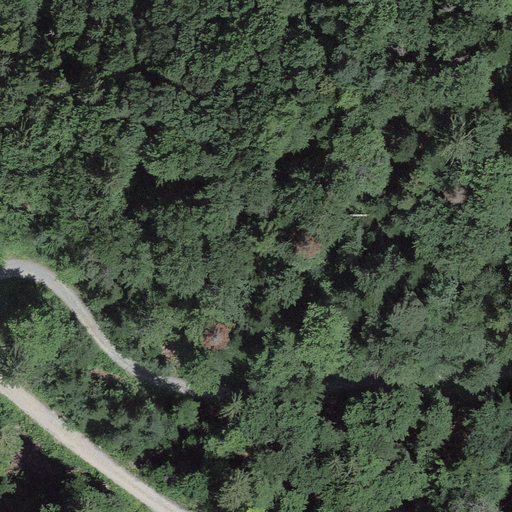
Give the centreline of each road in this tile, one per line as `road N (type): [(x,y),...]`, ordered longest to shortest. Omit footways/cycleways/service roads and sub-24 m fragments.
road 1 (track): [(0,272),(25,270),(53,282),(112,350),(171,382),(220,391),(511,371)]
road 2 (track): [(177,511),(115,472),(0,375)]
